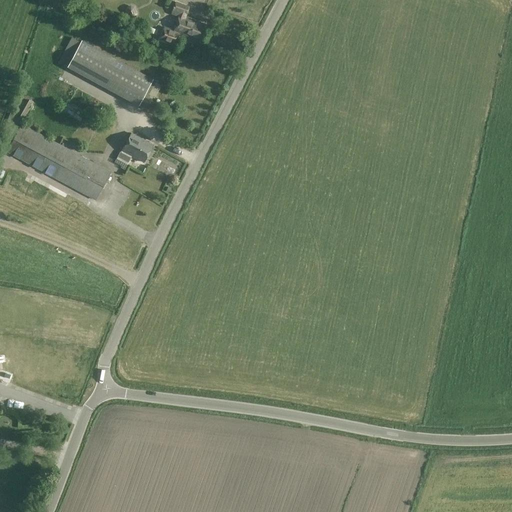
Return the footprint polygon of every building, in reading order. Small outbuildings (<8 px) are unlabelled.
[(198,42),(205,25),(185,17),(189,6),(175,1),(171,14),(177,16),(173,30),(164,26),(159,40),(175,45),(178,35),(198,42)] [(127,8),(126,11),(129,16),(132,18),(135,16),(136,13),(134,8),(131,6),(127,8)] [(68,67),(81,43),(72,38),(58,62),(68,67)] [(153,94),(159,99),(169,88),(163,82),(153,94)] [(22,124),(6,153),(96,201),(106,182),(83,169),(88,160),(22,124)] [(153,145),(132,134),(122,151),(144,163),(153,145)] [(111,173),(88,160),(83,169),(106,182),(111,173)] [(165,191),(170,194),(173,189),(167,186),(165,191)] [(45,450),(33,454),(37,464),(49,460),(45,450)]
